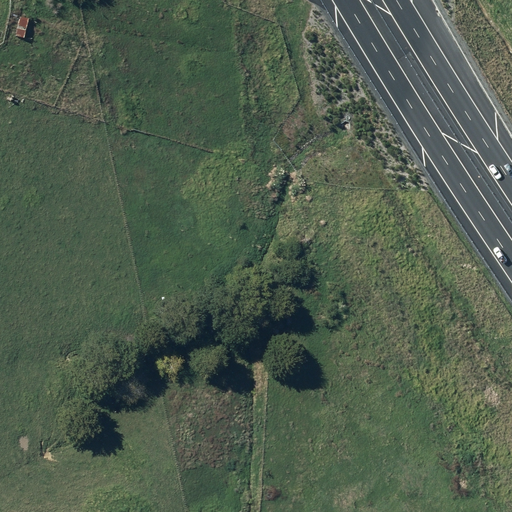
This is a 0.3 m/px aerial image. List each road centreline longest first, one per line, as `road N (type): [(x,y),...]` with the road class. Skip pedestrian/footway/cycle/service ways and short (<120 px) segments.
road 1 (motorway): [(511,259),(346,0)]
road 2 (motorway): [(394,0),(511,178)]
